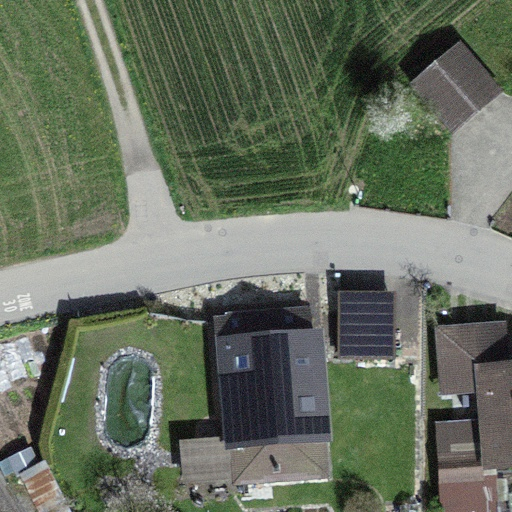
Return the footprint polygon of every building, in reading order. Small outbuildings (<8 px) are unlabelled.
[(498,91),(459,45),(412,83),(451,130),(498,91)] [(392,291),(340,292),(341,342),(393,341),(392,291)] [(218,353),(231,352),(240,476),(319,471),(308,315),(216,322),(218,353)] [(511,454),(511,375),(485,377),(491,456),(511,454)] [(440,461),(441,482),(480,479),(478,459),(440,461)]
